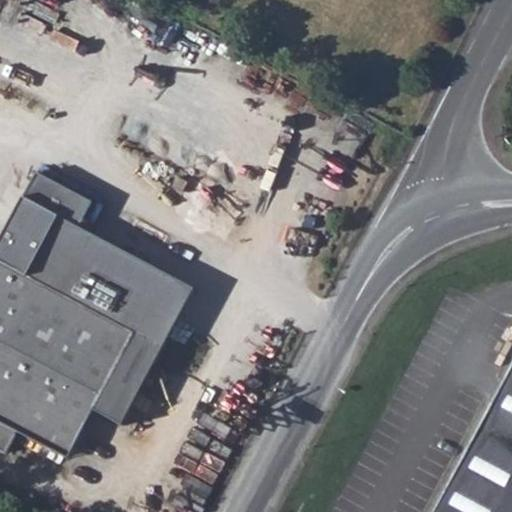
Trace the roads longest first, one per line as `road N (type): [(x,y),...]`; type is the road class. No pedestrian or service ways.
road 1 (unclassified): [(247,511),(375,267),(401,236),(442,212)]
road 2 (unknown): [(218,78),(127,40),(97,67),(57,160)]
road 3 (unclassified): [(442,212),(447,143),(462,98),(511,9)]
